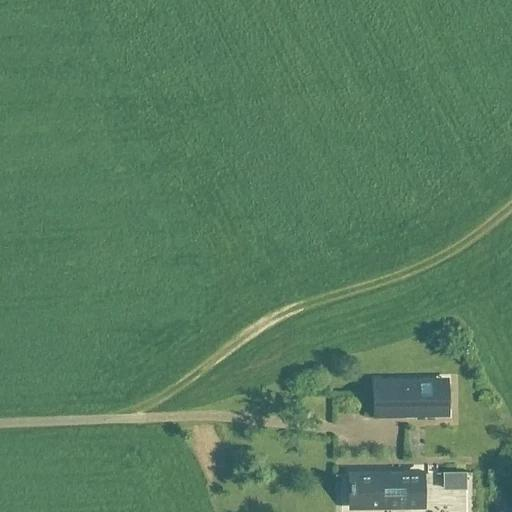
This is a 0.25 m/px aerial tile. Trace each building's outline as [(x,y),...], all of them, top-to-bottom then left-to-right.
[(268,257),(230,272),(239,293),(276,278),(268,257)] [(378,381),(378,413),(446,412),(445,380),(378,381)] [(511,497),(511,455),(507,457),(501,439),(488,443),(505,499),(511,497)] [(421,473),(353,474),(354,505),(422,504),(421,473)] [(466,511),(488,511),(493,509),(470,473),(450,486),(466,511)]
